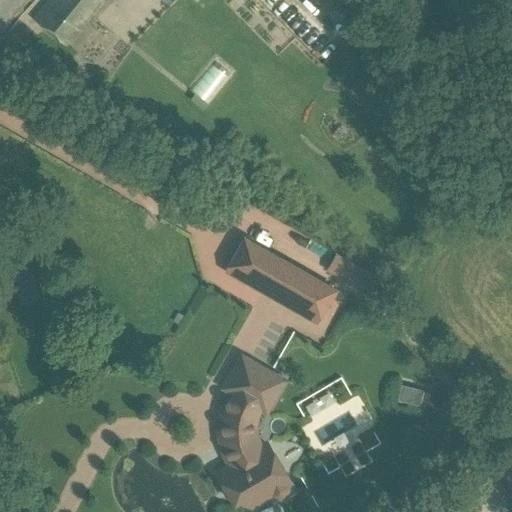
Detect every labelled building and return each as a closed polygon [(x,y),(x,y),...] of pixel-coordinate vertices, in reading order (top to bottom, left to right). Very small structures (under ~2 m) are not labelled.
[(102,0),(48,0),(33,18),(66,45),(103,0),(102,0)] [(121,37),(135,50),(161,21),(147,9),(121,37)] [(213,54),(186,85),(202,99),(229,68),(213,54)] [(247,239),(229,270),(318,322),(336,291),(247,239)] [(335,252),(326,270),(372,294),(381,277),(335,252)] [(233,463),(217,472),(223,483),(222,487),(222,492),(225,496),(229,499),(233,499),(238,498),(251,505),(289,483),(266,444),(261,447),(259,442),(257,439),(256,431),(256,427),(256,420),(257,416),(261,409),(266,412),(284,381),(243,357),(224,388),(239,396),(230,412),(221,412),(220,444),(230,444),(237,456),(233,463)] [(399,383),(395,402),(421,408),(426,389),(399,383)] [(448,399),(430,412),(450,441),(469,428),(448,399)]
